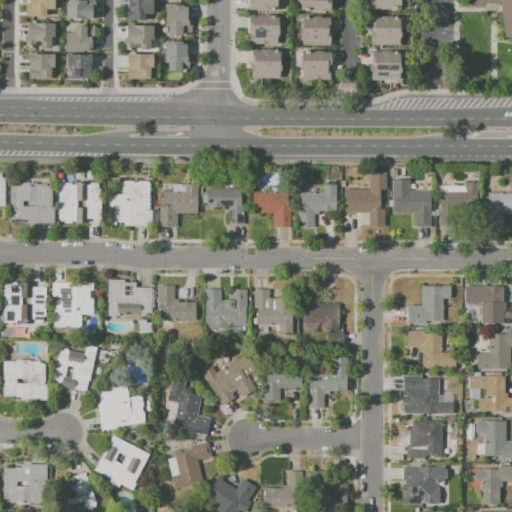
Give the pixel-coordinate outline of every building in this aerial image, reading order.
[(54,0),(54,9),(46,9),(45,16),(25,16),(25,3),(28,3),(28,0),(54,0)] [(67,0),(95,0),(95,5),(91,5),(91,20),(65,20),(65,6),(68,6),(67,0)] [(127,0),(151,0),(151,14),(144,14),(144,21),(131,21),(131,12),(127,11),(127,0)] [(250,0),(278,0),(278,10),(248,10),(248,4),(250,4),(250,0)] [(300,0),(330,0),(330,12),(300,12),(300,0)] [(398,0),(399,9),(369,10),(369,0),(398,0)] [(511,40),(503,40),(498,4),(467,2),(467,0),(511,0),(511,40)] [(164,8),(171,8),(171,5),(183,5),(182,8),(187,8),(186,17),(191,17),(190,36),(168,36),(168,28),(163,28),(164,8)] [(248,16),(283,16),(283,44),(248,44),(248,16)] [(301,16),(329,17),(329,46),(300,46),(301,16)] [(371,17),(407,16),(407,29),(399,29),(399,46),(371,46),(371,17)] [(27,23),(53,23),(53,37),(50,37),(50,47),(39,47),(39,41),(27,41),(27,23)] [(72,26),(93,26),(94,40),(89,40),(90,51),(64,52),(64,33),(72,33),(72,26)] [(125,27),(152,26),(152,41),(149,41),(149,51),(138,51),(138,46),(125,46),(125,27)] [(162,44),(185,44),(185,54),(188,54),(188,72),(167,71),(167,63),(162,63),(162,44)] [(252,51),(278,51),(277,65),(281,65),(281,78),(250,77),(250,67),(252,67),(252,51)] [(300,52),(330,52),(330,79),(301,80),(300,52)] [(371,52),(402,53),(401,62),(407,63),(407,81),(371,80),(371,52)] [(27,54),(31,54),(31,53),(53,54),(53,71),(50,71),(50,79),(28,79),(28,63),(27,63),(27,54)] [(64,55),(89,55),(89,79),(67,78),(67,69),(64,69),(64,55)] [(127,79),(127,65),(125,65),(125,59),(130,59),(130,55),(153,55),(153,69),(149,69),(149,79),(127,79)] [(108,194),(121,193),(120,181),(150,181),(150,225),(108,225),(108,194)] [(58,183),(99,182),(99,218),(86,218),(86,223),(58,223),(58,183)] [(8,184),(51,183),(51,223),(9,223),(8,184)] [(162,191),(184,191),(184,183),(199,184),(198,213),(162,213),(162,191)] [(299,192),(322,192),(322,185),(337,185),(337,204),(334,204),(334,212),(313,212),(313,229),(299,229),(299,192)] [(440,186),(467,187),(466,196),(477,196),(476,213),(457,213),(457,221),(439,221),(440,186)] [(206,188),(242,188),(242,223),(227,223),(227,209),(205,209),(206,188)] [(345,189),(379,190),(379,208),(384,208),(383,226),(368,226),(368,213),(345,213),(345,189)] [(393,190),(430,191),(429,225),(414,225),(414,212),(393,212),(393,190)] [(253,192),(288,192),(288,208),(291,208),(291,228),(272,227),(273,213),(252,213),(253,192)] [(487,192),(511,192),(511,214),(501,214),(501,228),(486,228),(487,192)] [(107,279),(134,279),(134,287),(153,287),(153,314),(107,314),(107,279)] [(51,281),(93,284),(91,316),(52,314),(53,299),(50,299),(51,281)] [(7,282),(32,282),(32,287),(45,287),(45,321),(2,321),(2,285),(7,285),(7,282)] [(156,285),(173,286),(173,300),(195,301),(195,322),(160,321),(160,304),(156,304),(156,285)] [(465,285),(502,285),(502,308),(511,308),(511,326),(479,326),(479,303),(465,303),(465,285)] [(406,305),(420,305),(420,286),(450,286),(451,300),(443,300),(443,323),(406,323),(406,305)] [(252,288),(269,288),(269,297),(282,297),(282,312),(292,312),(292,332),(278,332),(278,326),(256,326),(256,308),(252,308),(252,288)] [(203,289),(220,289),(220,299),(226,299),(226,290),(245,290),(245,328),(202,327),(203,289)] [(303,291),(319,291),(319,303),(339,303),(340,327),(304,327),(303,291)] [(405,331),(441,330),(441,353),(452,353),(452,369),(422,369),(421,347),(406,347),(405,331)] [(476,354),(488,354),(488,334),(504,334),(504,330),(511,330),(511,347),(509,347),(509,369),(476,370),(476,354)] [(328,332),(343,332),(343,345),(328,345),(328,332)] [(84,391),(97,348),(85,345),(82,354),(60,348),(53,373),(75,380),(73,388),(84,391)] [(200,372),(210,366),(215,373),(244,354),(255,371),(246,376),(255,389),(242,397),(236,389),(231,393),(235,398),(222,407),(200,372)] [(310,372),(331,372),(331,357),(347,357),(347,391),(324,392),(324,407),(308,407),(308,389),(310,389),(310,372)] [(3,360),(45,361),(44,399),(2,398),(3,360)] [(266,367),(299,366),(300,389),(279,389),(279,402),(262,402),(262,384),(266,384),(266,367)] [(171,372),(185,374),(181,391),(200,395),(196,416),(210,419),(207,433),(172,426),(175,414),(177,403),(171,401),(166,400),(171,372)] [(467,375),(471,375),(471,372),(479,372),(479,375),(504,376),(504,397),(511,397),(511,413),(477,413),(477,398),(486,398),(486,388),(478,388),(478,397),(476,397),(476,399),(470,399),(470,388),(467,388),(467,375)] [(403,375),(439,376),(438,400),(446,401),(446,415),(416,413),(416,394),(402,393),(403,375)] [(99,393),(126,390),(127,398),(141,397),(144,425),(100,430),(97,404),(100,404),(99,393)] [(177,403),(175,414),(169,413),(171,401),(177,403)] [(405,443),(420,443),(420,421),(441,421),(441,457),(405,458),(405,443)] [(475,421),(506,421),(506,441),(511,441),(511,459),(484,459),(485,434),(475,434),(475,421)] [(94,471),(108,478),(106,482),(118,488),(120,484),(132,489),(149,455),(111,436),(94,471)] [(172,451),(206,442),(210,456),(196,460),(202,481),(174,488),(171,477),(178,475),(174,457),(172,451)] [(178,475),(171,477),(166,459),(174,457),(178,475)] [(3,469),(14,469),(14,464),(45,464),(44,501),(27,500),(27,505),(2,505),(3,469)] [(473,469),(497,469),(497,465),(511,465),(511,482),(500,482),(500,505),(479,504),(479,481),(472,481),(473,469)] [(399,466),(445,466),(445,482),(436,482),(436,504),(402,504),(402,476),(399,476),(399,466)] [(62,511),(82,511),(98,506),(84,471),(71,476),(73,481),(62,485),(60,480),(51,483),(62,511)] [(307,471),(325,471),(325,483),(349,483),(349,505),(307,505),(307,471)] [(264,487),(284,487),(284,472),(301,472),(301,493),(294,493),(294,507),(264,507),(264,487)] [(242,479),(258,489),(243,511),(239,511),(218,498),(212,507),(202,501),(216,478),(235,489),(242,479)]
